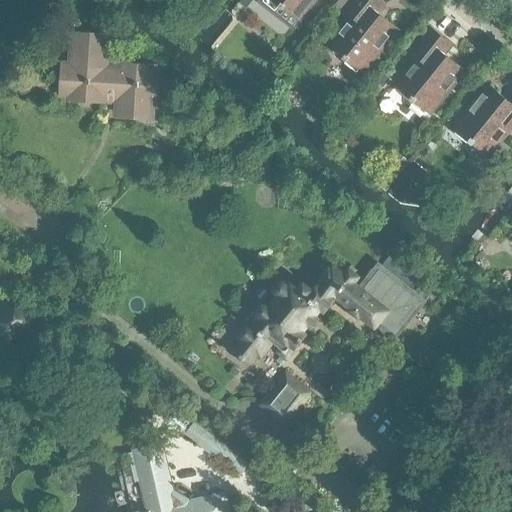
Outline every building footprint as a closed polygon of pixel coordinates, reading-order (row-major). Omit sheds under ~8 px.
[(268,0),(277,7),(279,6),(283,9),(284,8),(298,20),(314,0),(268,0)] [(362,71),(397,28),(385,18),(382,22),(374,15),(384,3),(380,0),(353,0),(345,10),(351,15),(329,43),(344,55),(343,56),(346,60),(345,62),(356,71),(359,68),(362,71)] [(341,8),(348,0),(339,0),(336,4),(341,8)] [(426,109),(429,112),(464,70),(452,60),(450,63),(441,56),(451,44),(432,28),(412,52),(418,57),(395,85),(410,97),(409,98),(413,101),(411,103),(421,111),(426,109)] [(156,99),(158,71),(152,71),(153,65),(126,64),(125,69),(104,67),(106,37),(74,34),(72,66),(68,65),(61,74),(60,81),(66,92),(119,96),(118,113),(149,115),(150,98),(156,99)] [(488,84),(453,127),(488,156),(511,127),(511,95),(508,101),(488,84)] [(386,192),(410,162),(409,161),(396,152),(373,182),(386,192)] [(410,162),(386,192),(400,202),(423,172),(410,162)] [(0,196),(19,212),(34,194),(5,172),(0,179),(0,196)] [(292,275),(232,350),(250,363),(266,344),(285,359),(305,334),(301,330),(306,324),(310,327),(317,319),(313,315),(318,308),(323,312),(335,296),(373,327),(377,322),(393,334),(422,298),(378,263),(365,280),(345,265),(339,272),(332,266),(316,284),(305,276),(301,282),(292,275)] [(15,300),(0,313),(0,331),(8,341),(10,340),(19,350),(37,334),(28,324),(32,320),(15,300)] [(477,340),(493,352),(505,337),(489,324),(477,340)] [(259,404),(285,425),(311,392),(285,372),(259,404)] [(111,394),(87,376),(78,390),(102,407),(111,394)] [(185,435),(240,477),(249,465),(194,423),(185,435)] [(227,511),(223,496),(174,507),(161,446),(131,452),(137,481),(143,480),(149,511),(227,511)]
